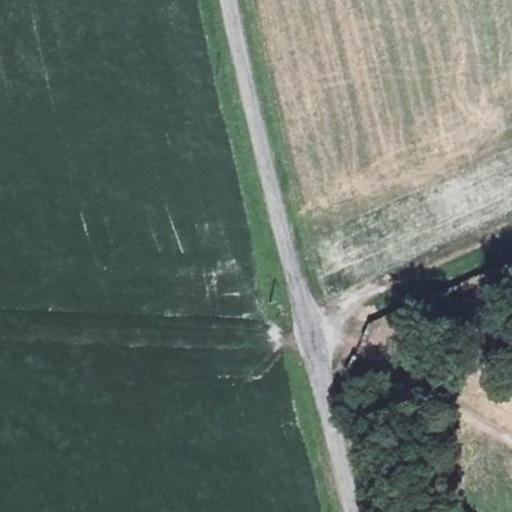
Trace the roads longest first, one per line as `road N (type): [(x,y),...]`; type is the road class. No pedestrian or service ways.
road 1 (unclassified): [(356,511),(229,0)]
road 2 (track): [(310,328),(511,240)]
